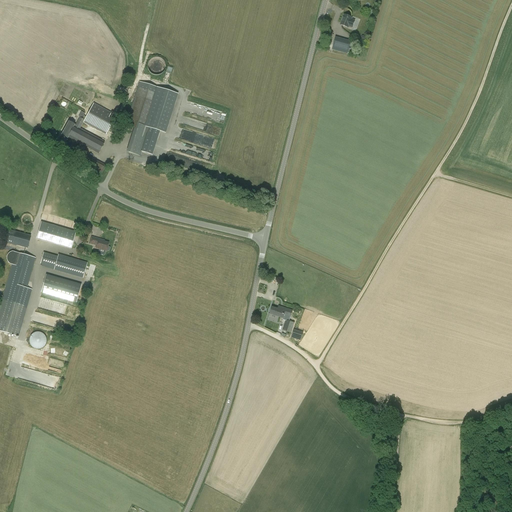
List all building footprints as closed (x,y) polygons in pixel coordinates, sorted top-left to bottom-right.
[(355,20),(351,19),(352,17),(344,15),(341,25),(348,28),(348,27),(352,28),(355,20)] [(351,41),(335,37),(332,50),(348,54),(351,41)] [(153,58),(153,71),(164,71),(164,58),(153,58)] [(141,153),(153,157),(161,132),(165,133),(178,94),(139,82),(126,126),(136,129),(128,153),(140,156),(141,153)] [(75,126),(74,125),(69,122),(61,135),(67,139),(67,138),(98,154),(105,142),(80,129),(83,123),(106,135),(114,120),(109,118),(111,113),(94,103),(86,117),(84,116),(82,119),(79,118),(75,126)] [(182,159),(183,156),(170,152),(168,161),(179,163),(180,158),(182,159)] [(85,155),(81,162),(102,173),(106,166),(85,155)] [(76,232),(41,222),(36,239),(71,249),(76,232)] [(6,229),(2,241),(2,245),(6,246),(7,243),(27,248),(31,236),(6,229)] [(95,248),(99,249),(98,253),(99,254),(103,256),(104,255),(106,251),(108,243),(98,240),(98,239),(92,237),(90,244),(96,245),(95,248)] [(12,266),(2,300),(0,307),(0,331),(18,337),(27,307),(32,289),(27,288),(35,258),(15,252),(12,252),(10,252),(8,254),(7,256),(7,259),(7,262),(9,263),(11,264),(11,266),(12,266)] [(53,268),(54,268),(54,270),(83,278),(87,263),(58,254),(58,257),(44,252),(40,264),(41,264),(40,266),(52,270),(53,268)] [(80,284),(46,275),(41,293),(76,303),(80,290),(81,285),(80,284)] [(284,315),(287,316),(291,317),(293,311),(281,307),(280,310),(272,307),(270,314),(283,319),(284,315)] [(288,332),(291,321),(286,320),(282,330),(288,332)] [(294,330),(291,338),(301,341),(303,333),(294,330)] [(39,333),(37,333),(34,333),(32,335),(30,337),(29,339),(29,342),(30,344),(31,346),(33,348),(36,349),(39,349),(41,348),(44,346),(45,344),(46,341),(45,338),(44,336),(42,334),(39,333)]
